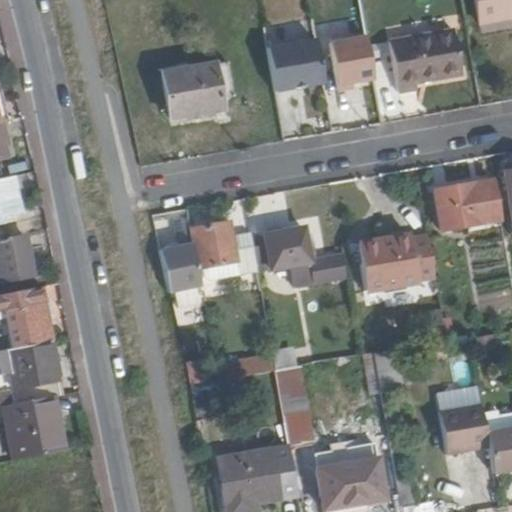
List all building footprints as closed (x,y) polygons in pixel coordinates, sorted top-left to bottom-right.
[(511,17),(511,0),(472,0),(476,24),(511,17)] [(459,69),(453,31),(388,42),(396,87),(414,84),(413,76),(459,69)] [(334,37),(337,87),(375,85),(372,35),(334,37)] [(323,83),(314,39),(265,48),(273,92),(323,83)] [(219,109),(211,63),(189,67),(197,113),(219,109)] [(197,113),(189,67),(159,72),(167,118),(197,113)] [(162,131),(151,82),(122,87),(133,137),(162,131)] [(12,150),(6,122),(1,123),(0,123),(0,162),(10,161),(8,151),(12,150)] [(511,228),(511,174),(502,176),(510,228),(511,228)] [(0,216),(18,213),(11,178),(0,180),(0,216)] [(498,220),(490,180),(438,188),(444,229),(498,220)] [(257,273),(252,247),(234,250),(229,223),(190,230),(193,245),(197,270),(236,263),(238,276),(257,273)] [(306,253),(302,228),(263,234),(268,269),(289,265),(292,286),(318,282),(314,259),(313,252),(306,253)] [(28,250),(25,234),(0,238),(0,283),(33,276),(30,262),(37,260),(34,248),(28,250)] [(435,279),(427,235),(410,237),(410,235),(370,242),(375,267),(379,289),(435,279)] [(197,270),(193,245),(159,250),(168,293),(200,287),(197,270)] [(345,277),(340,254),(314,259),(318,282),(345,277)] [(379,289),(375,267),(360,269),(364,291),(379,289)] [(13,348),(52,340),(41,288),(0,296),(0,318),(8,317),(13,348)] [(18,404),(55,397),(63,395),(52,340),(13,348),(7,349),(18,404)] [(402,389),(396,349),(374,353),(381,392),(402,389)] [(381,392),(374,353),(363,355),(369,394),(381,392)] [(287,368),(285,354),(272,356),(275,370),(287,368)] [(275,370),(272,356),(243,361),(245,376),(275,370)] [(207,357),(186,363),(192,386),(213,380),(207,357)] [(4,407),(15,459),(66,449),(55,397),(18,404),(4,407)] [(486,430),(480,402),(440,409),(448,453),(489,447),(486,430)] [(314,445),(308,411),(283,415),(289,449),(314,445)] [(511,469),(511,425),(486,430),(489,447),(494,473),(511,469)] [(282,497),(275,450),(218,460),(225,506),(282,497)] [(384,499),(378,460),(344,466),(352,511),(367,511),(371,511),(369,501),(384,499)] [(352,511),(344,466),(318,470),(324,509),(345,506),(346,511),(352,511)] [(419,505),(414,477),(397,480),(402,507),(419,505)] [(62,488),(18,497),(20,511),(66,511),(66,508),(82,505),(78,487),(62,490),(62,488)]
